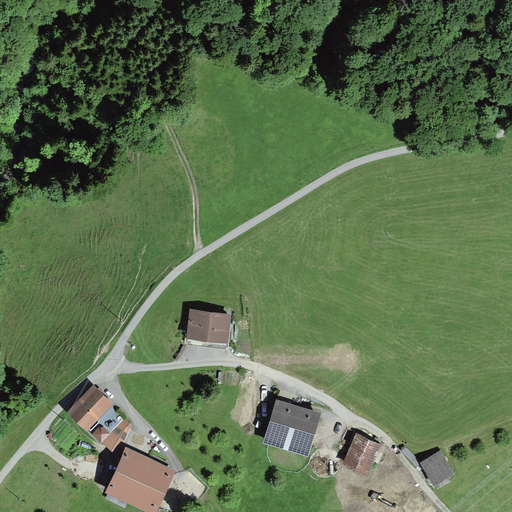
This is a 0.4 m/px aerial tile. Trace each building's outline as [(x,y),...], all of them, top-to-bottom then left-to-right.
[(231,316),(190,311),(186,341),(227,346),(231,316)] [(113,404),(94,386),(69,412),(100,442),(124,417),(112,406),(113,404)] [(321,414),(275,400),(262,443),(307,457),(321,414)] [(124,417),(100,442),(112,453),(117,454),(122,456),(126,448),(128,441),(132,425),(124,417)] [(385,446),(361,436),(349,463),(373,473),(385,446)] [(126,448),(122,456),(104,493),(144,511),(157,511),(177,472),(126,448)] [(455,477),(440,452),(421,463),(435,488),(455,477)]
